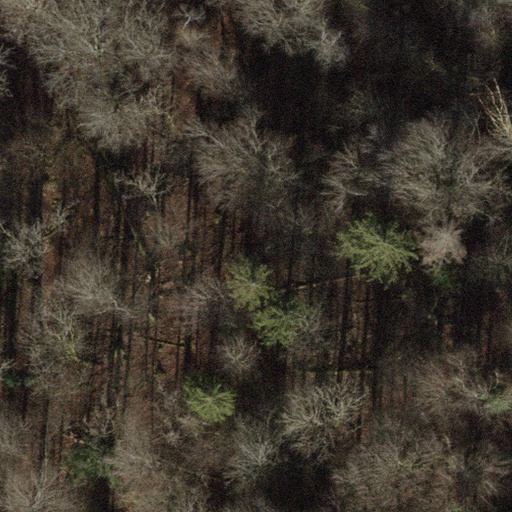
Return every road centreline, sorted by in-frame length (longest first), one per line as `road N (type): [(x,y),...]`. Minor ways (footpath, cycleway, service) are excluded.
road 1 (track): [(0,376),(283,0)]
road 2 (track): [(270,511),(511,315)]
